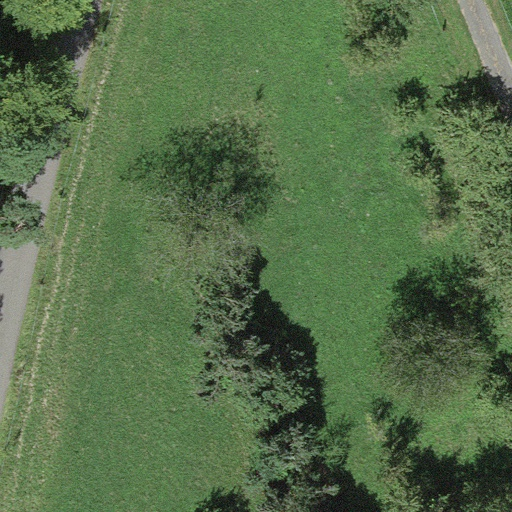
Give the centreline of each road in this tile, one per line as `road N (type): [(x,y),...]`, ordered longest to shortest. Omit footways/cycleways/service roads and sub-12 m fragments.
road 1 (unclassified): [(0,266),(71,0)]
road 2 (track): [(511,120),(461,0)]
